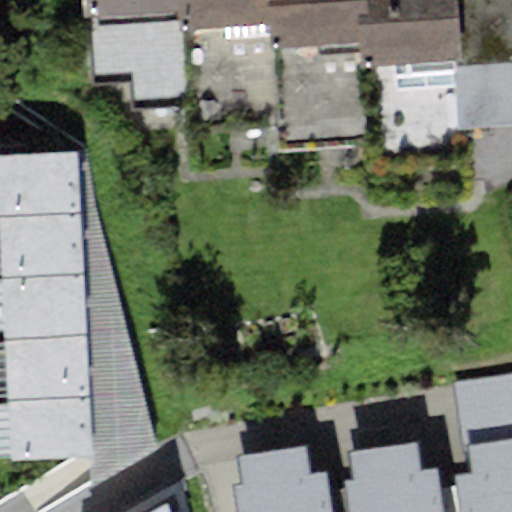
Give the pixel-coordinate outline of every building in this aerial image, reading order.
[(85,0),(90,79),(124,77),(133,77),(135,104),(205,99),(207,127),(236,125),(278,122),(279,149),(326,146),(360,144),(362,170),(417,167),(457,164),(454,122),(511,119),(511,33),(510,0),(85,0)] [(73,186),(71,151),(0,154),(0,314),(7,456),(86,452),(84,411),(82,370),(78,287),(75,226),(73,186)] [(469,469),(456,471),(458,488),(462,511),(511,511),(511,372),(456,381),(469,469)] [(351,447),(355,477),(345,478),(349,511),(437,511),(433,483),(431,468),(419,469),(415,438),(351,447)] [(239,453),(243,482),(230,485),(234,511),(328,511),(324,485),(322,470),(308,472),(303,442),(239,453)] [(168,511),(165,500),(145,511),(168,511)]
